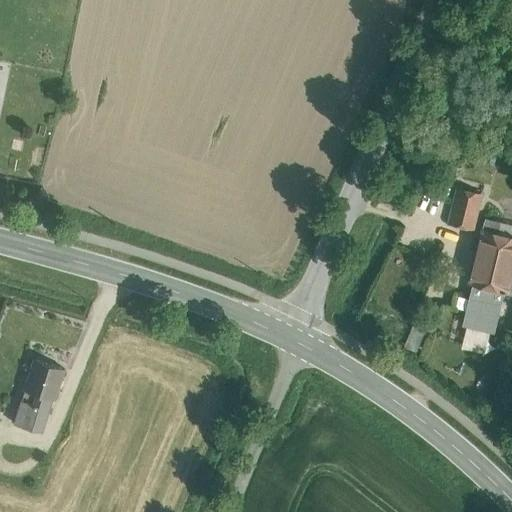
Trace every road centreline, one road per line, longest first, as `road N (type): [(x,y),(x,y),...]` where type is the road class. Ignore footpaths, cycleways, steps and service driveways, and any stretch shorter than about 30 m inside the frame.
road 1 (tertiary): [(438,0),(293,339)]
road 2 (secondary): [(293,339),(176,291),(0,240)]
road 3 (secondary): [(511,503),(446,441),(293,339)]
road 4 (unclassified): [(293,339),(231,511)]
